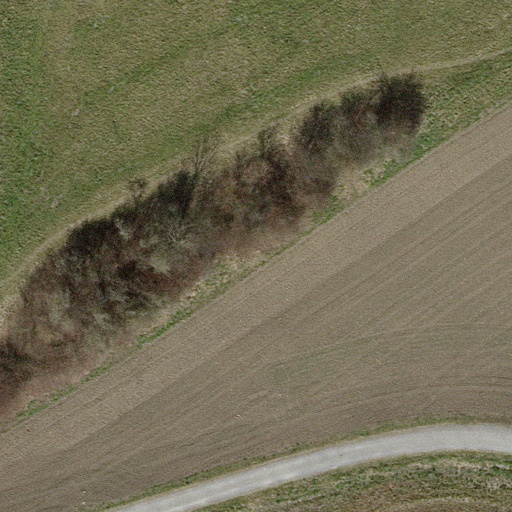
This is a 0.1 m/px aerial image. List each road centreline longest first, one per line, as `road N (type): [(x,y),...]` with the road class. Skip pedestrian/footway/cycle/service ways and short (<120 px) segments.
road 1 (track): [(0,414),(511,98)]
road 2 (track): [(511,444),(403,437),(133,511)]
